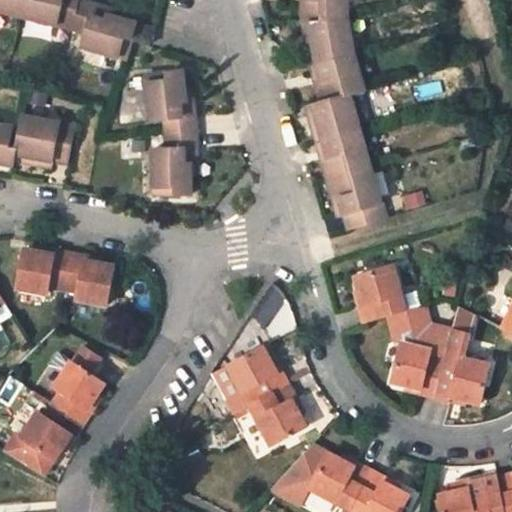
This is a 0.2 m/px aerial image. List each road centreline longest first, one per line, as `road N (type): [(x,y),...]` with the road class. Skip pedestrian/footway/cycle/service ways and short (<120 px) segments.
road 1 (residential): [(511,433),(422,441),(347,395),(290,239)]
road 2 (residential): [(199,250),(181,313),(90,461),(79,511)]
road 3 (residential): [(290,239),(235,0)]
road 4 (residential): [(0,211),(199,250)]
